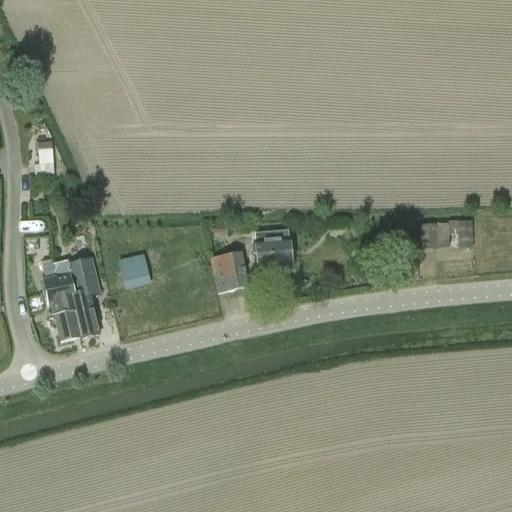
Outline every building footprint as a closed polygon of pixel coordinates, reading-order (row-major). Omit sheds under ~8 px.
[(37,166),(33,166),(34,177),(53,177),(54,165),(52,165),(51,151),(36,151),(37,166)] [(464,221),(457,223),(447,223),(447,225),(420,226),(420,251),(438,251),(438,248),(448,247),(448,237),(457,237),(457,251),(473,252),(464,221)] [(290,268),(288,240),(287,233),(254,236),(257,271),(290,268)] [(210,259),(217,295),(247,289),(240,253),(210,259)] [(141,257),(118,263),(124,291),(149,284),(141,257)] [(71,296),(81,337),(97,333),(89,300),(100,297),(92,259),(68,266),(67,263),(51,267),(51,264),(42,266),(46,281),(54,279),(70,275),(75,295),(71,296)] [(59,343),(81,337),(71,296),(75,295),(70,275),(54,279),(46,281),(42,282),(48,306),(50,305),(53,317),(59,343)]
